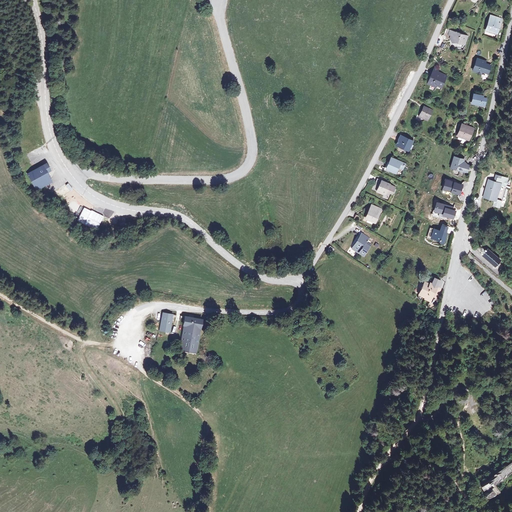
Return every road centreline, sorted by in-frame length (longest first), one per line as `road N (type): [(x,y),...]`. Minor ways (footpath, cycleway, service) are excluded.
road 1 (unclassified): [(66,168),(190,180),(229,178),(246,167),(249,128),(216,0)]
road 2 (residential): [(295,281),(350,204),(450,0)]
road 3 (residential): [(511,14),(442,307)]
road 4 (unclassified): [(66,168),(105,203),(176,215),(251,273),(295,281)]
road 5 (track): [(86,341),(79,356),(122,422),(125,443),(115,459),(105,463),(57,444),(41,449),(11,434),(0,440)]
road 6 (unclassified): [(295,281),(302,292),(297,305),(276,313),(141,311),(125,330),(128,352)]
road 7 (track): [(128,352),(204,423),(196,511)]
road 8 (unclassified): [(66,168),(45,123),(32,0)]
